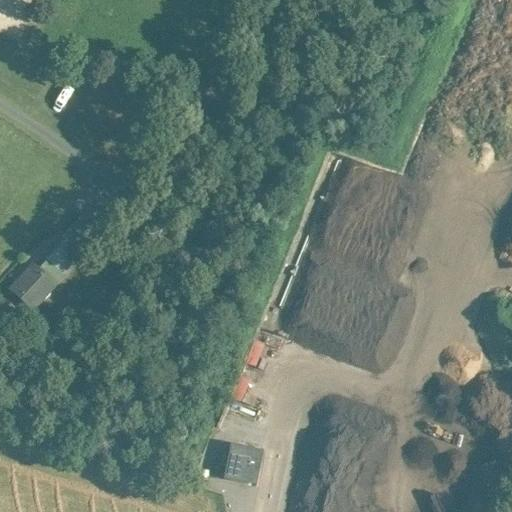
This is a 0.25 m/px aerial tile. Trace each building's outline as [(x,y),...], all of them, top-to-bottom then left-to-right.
[(193,202),(199,182),(180,176),(174,196),(173,199),(192,205),(193,202)] [(171,194),(162,192),(159,202),(169,205),(171,194)] [(34,265),(29,271),(10,291),(32,312),(105,231),(90,217),(85,213),(43,258),(46,261),(38,269),(34,265)] [(102,214),(95,221),(103,228),(110,221),(102,214)] [(231,446),(224,481),(249,486),(251,473),(259,475),(263,453),(231,446)]
